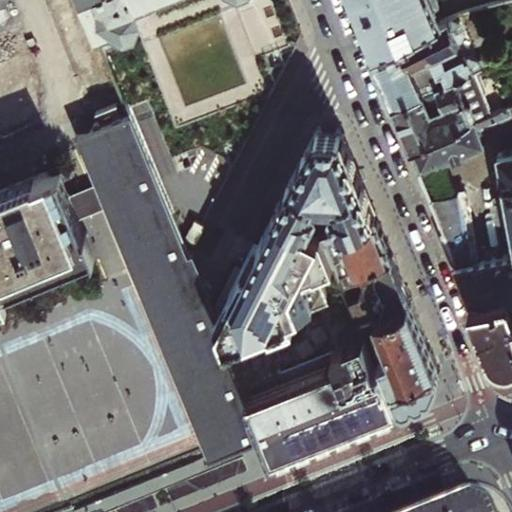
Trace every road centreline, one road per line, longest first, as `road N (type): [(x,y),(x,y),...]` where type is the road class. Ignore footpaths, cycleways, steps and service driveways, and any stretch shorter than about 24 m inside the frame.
road 1 (residential): [(338,48),(493,428)]
road 2 (residential): [(338,48),(224,257)]
road 3 (tertiary): [(493,428),(282,511)]
